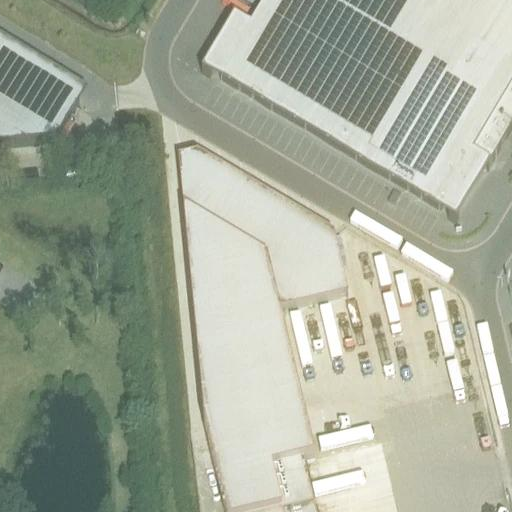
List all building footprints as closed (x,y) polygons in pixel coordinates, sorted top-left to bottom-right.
[(511,0),(268,0),(250,31),(220,83),(440,214),(470,163),(487,174),(511,132),(511,0)] [(215,80),(220,83),(250,31),(233,21),(203,73),(215,80)] [(0,151),(56,146),(79,108),(0,60),(0,151)] [(314,511),(313,506),(303,464),(314,462),(279,315),(348,298),(334,238),(197,158),(178,162),(203,428),(223,511),(314,511)] [(457,224),(487,174),(470,163),(440,214),(444,216),(457,224)]
